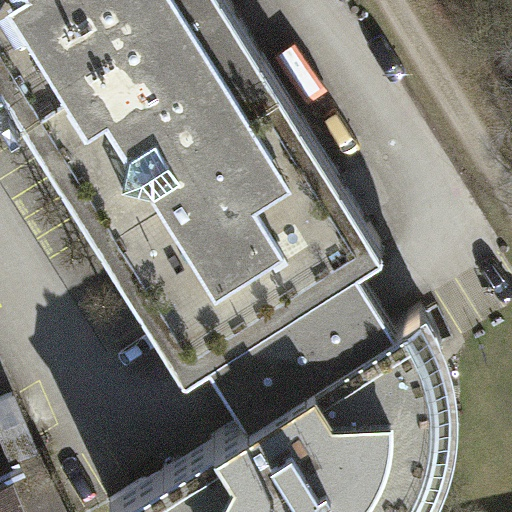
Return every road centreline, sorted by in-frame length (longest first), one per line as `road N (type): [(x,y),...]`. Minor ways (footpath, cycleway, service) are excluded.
road 1 (track): [(386,0),(511,207)]
road 2 (residential): [(0,258),(115,448)]
